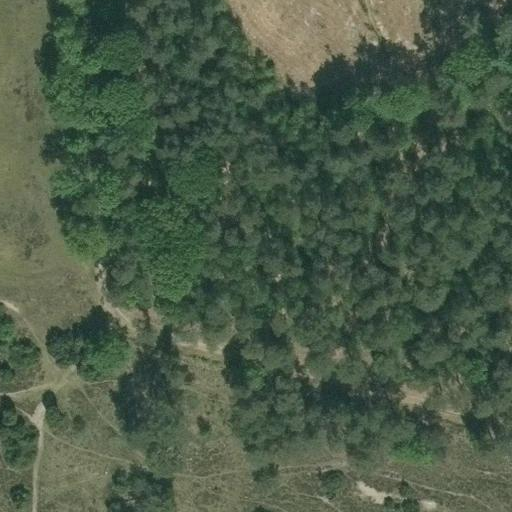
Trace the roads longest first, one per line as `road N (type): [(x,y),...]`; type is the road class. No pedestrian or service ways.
road 1 (track): [(428,0),(432,106),(425,137),(306,372)]
road 2 (track): [(147,334),(123,322),(98,290),(87,0)]
road 3 (track): [(74,511),(68,435),(147,334)]
road 4 (track): [(306,372),(479,423)]
road 5 (track): [(306,372),(147,334)]
